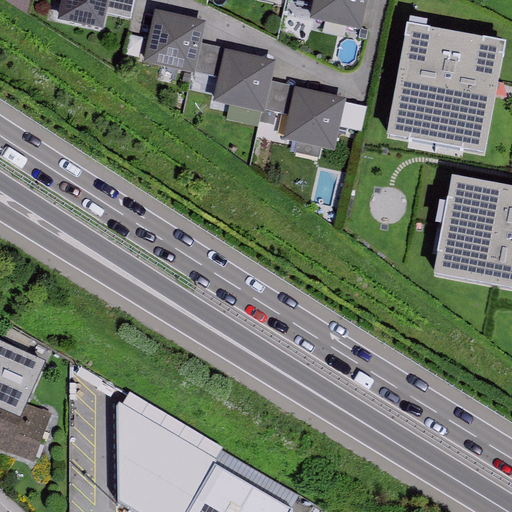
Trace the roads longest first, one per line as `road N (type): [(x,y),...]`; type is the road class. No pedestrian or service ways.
road 1 (trunk): [(511,460),(0,136)]
road 2 (trunk): [(165,301),(507,511)]
road 3 (trunk): [(0,190),(165,301)]
road 4 (trunk): [(0,202),(165,301)]
